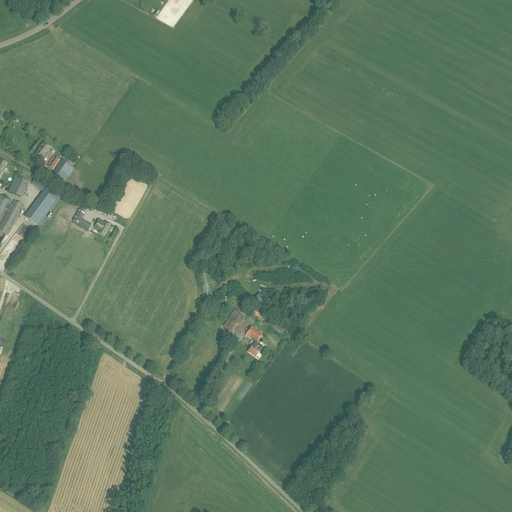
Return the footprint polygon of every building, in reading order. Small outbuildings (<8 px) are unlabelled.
[(42,160),(53,147),(45,141),(34,154),(42,160)] [(54,170),(61,161),(54,156),(47,166),(54,170)] [(65,182),(74,169),(66,163),(57,176),(65,182)] [(29,182),(17,176),(9,192),(22,198),(29,182)] [(42,191),(47,185),(37,177),(32,184),(42,191)] [(27,219),(39,228),(63,195),(51,186),(27,219)] [(9,211),(12,206),(8,204),(10,200),(1,195),(0,197),(0,218),(5,209),(9,211)] [(0,230),(8,235),(24,206),(14,201),(12,206),(9,211),(0,226),(0,230)] [(79,209),(73,221),(89,230),(91,225),(81,220),(85,213),(79,209)] [(105,236),(111,225),(105,222),(99,219),(94,228),(101,232),(100,233),(105,236)] [(21,245),(29,232),(22,228),(14,240),(21,245)] [(284,337),(289,330),(252,305),(248,311),(263,320),(262,322),(284,337)] [(232,332),(244,315),(235,309),(224,326),(232,332)] [(264,334),(252,326),(246,335),(256,342),(258,343),(264,334)] [(256,342),(249,352),(256,357),(260,351),(260,350),(262,346),(260,345),(258,343),(256,342)]
